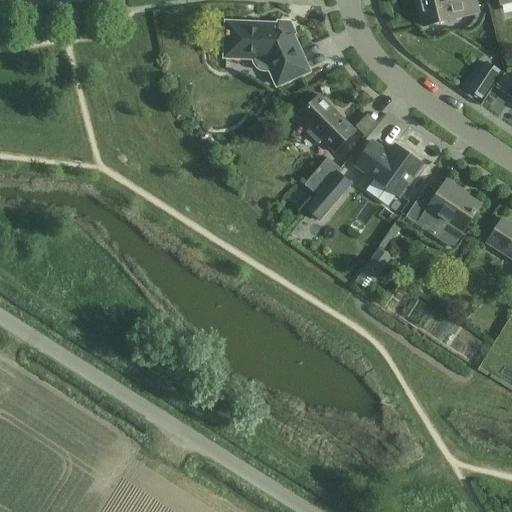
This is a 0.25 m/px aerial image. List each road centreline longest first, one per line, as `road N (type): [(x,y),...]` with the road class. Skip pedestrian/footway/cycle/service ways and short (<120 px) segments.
road 1 (unclassified): [(311,511),(0,313)]
road 2 (residential): [(348,0),(391,73),(511,160)]
